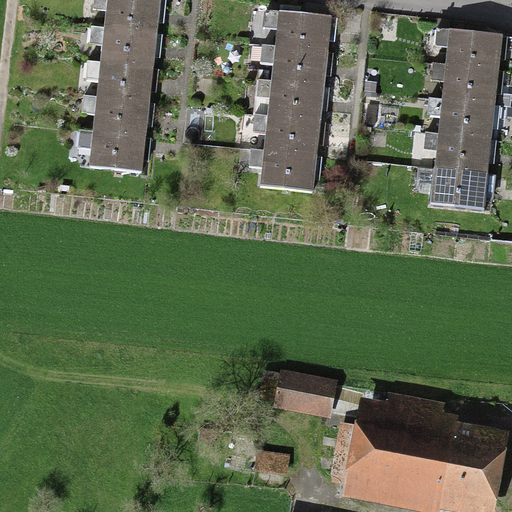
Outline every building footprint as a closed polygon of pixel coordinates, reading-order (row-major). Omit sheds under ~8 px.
[(160,0),(108,0),(105,29),(157,35),(160,0)] [(332,18),(280,12),(276,47),(328,53),(332,18)] [(153,69),(157,35),(105,29),(101,63),(153,69)] [(503,36),(451,30),(447,65),(499,71),(503,36)] [(324,88),(328,53),(276,47),(272,82),(324,88)] [(149,104),(153,69),(101,63),(97,98),(149,104)] [(495,106),(499,71),(447,65),(443,100),(495,106)] [(320,122),(324,88),(272,82),(268,116),(320,122)] [(145,138),(149,104),(97,98),(93,132),(145,138)] [(491,141),(495,106),(443,100),(439,135),(491,141)] [(316,156),(320,122),(268,116),(264,150),(316,156)] [(141,173),(145,138),(93,132),(89,167),(141,173)] [(487,174),(491,141),(439,135),(435,169),(487,174)] [(312,191),(316,156),(264,150),(260,185),(312,191)] [(483,210),(487,174),(435,169),(431,204),(483,210)] [(328,374),(272,362),(264,398),(320,410),(328,374)] [(482,511),(501,426),(353,394),(334,484),(468,511),(482,511)] [(287,457),(259,451),(256,466),(283,472),(287,457)]
